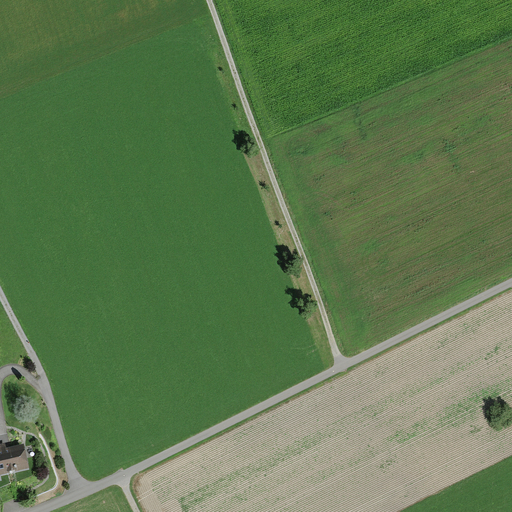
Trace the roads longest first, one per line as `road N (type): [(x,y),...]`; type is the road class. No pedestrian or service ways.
road 1 (unclassified): [(35,511),(511,281)]
road 2 (track): [(209,0),(340,366)]
